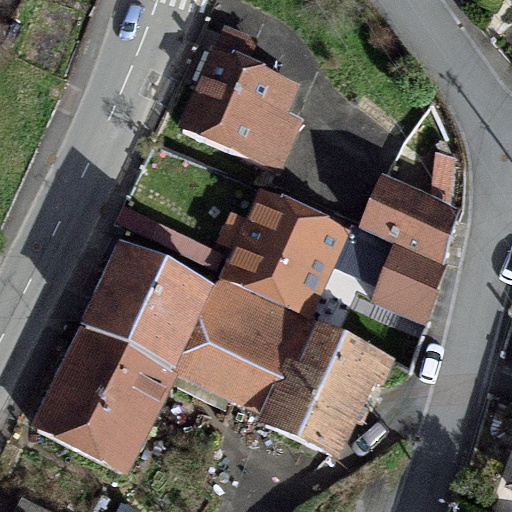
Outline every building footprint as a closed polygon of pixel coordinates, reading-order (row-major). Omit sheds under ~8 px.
[(252,47),(222,34),(213,57),(200,86),(181,132),(274,171),(295,122),(268,111),(280,81),(245,65),(252,47)] [(203,53),(190,82),(200,86),(213,57),(203,53)] [(440,155),(431,196),(448,204),(453,158),(440,155)] [(399,247),(442,265),(455,219),(380,187),(361,231),(399,247)] [(262,198),(224,283),(305,319),(306,318),(331,266),(344,237),(262,198)] [(331,266),(387,292),(382,310),(426,327),(442,265),(399,247),(397,258),(344,237),(331,266)] [(123,250),(84,334),(180,381),(219,292),(123,250)] [(224,401),(268,421),(290,373),(313,321),(306,318),(305,319),(224,283),(219,292),(180,381),(176,389),(220,409),(224,401)] [(365,404),(373,387),(384,392),(397,364),(321,330),(299,378),(290,373),(268,421),(265,425),(342,459),(356,426),(363,428),(372,407),(365,404)] [(176,389),(180,381),(84,334),(36,431),(126,476),(176,389)] [(40,511),(20,502),(14,511),(40,511)]
